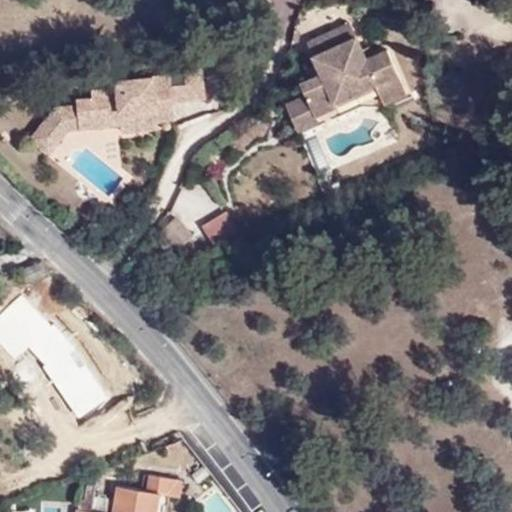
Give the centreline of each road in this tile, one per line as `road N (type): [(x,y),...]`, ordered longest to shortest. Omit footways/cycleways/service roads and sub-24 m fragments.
road 1 (secondary): [(284,511),(150,340),(0,191)]
road 2 (unknown): [(112,300),(191,146),(276,66),(304,0)]
road 3 (unknown): [(209,413),(80,469),(0,489)]
